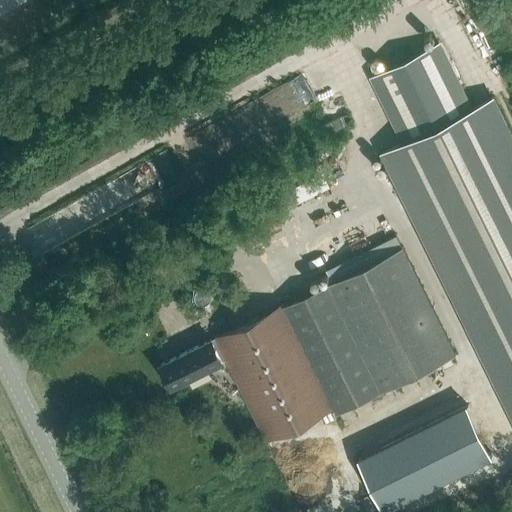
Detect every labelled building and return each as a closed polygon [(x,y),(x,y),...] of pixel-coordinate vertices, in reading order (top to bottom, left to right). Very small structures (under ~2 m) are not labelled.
[(405,140),(383,150),(511,410),(511,139),(491,97),(470,108),(438,43),(373,75),(405,140)] [(96,159),(0,214),(0,222),(7,235),(14,231),(24,247),(117,193),(96,159)] [(363,234),(387,226),(364,160),(340,168),(363,234)] [(283,304),(337,412),(456,352),(397,234),(308,278),(313,289),(283,304)] [(209,367),(226,358),(267,439),(333,407),(282,302),(214,335),(215,338),(161,364),(172,385),(209,367)] [(468,404),(355,460),(379,508),(492,453),(468,404)]
